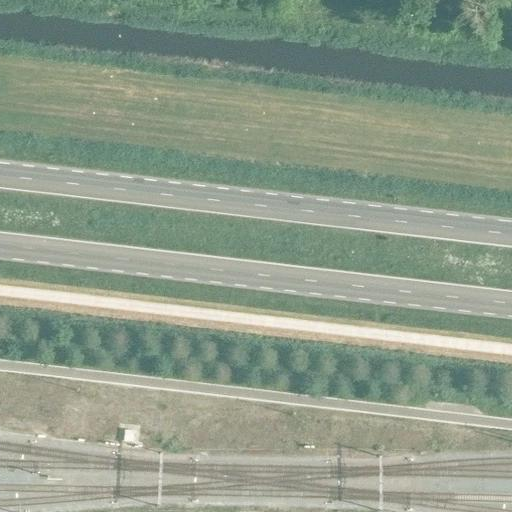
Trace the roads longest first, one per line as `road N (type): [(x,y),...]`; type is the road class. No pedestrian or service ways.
road 1 (primary): [(511,242),(0,183)]
road 2 (primary): [(0,257),(511,315)]
